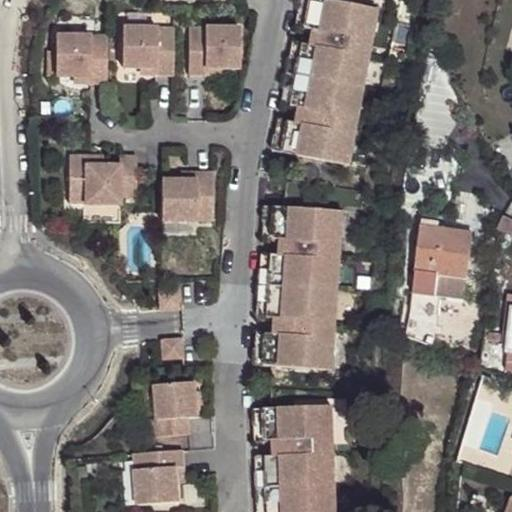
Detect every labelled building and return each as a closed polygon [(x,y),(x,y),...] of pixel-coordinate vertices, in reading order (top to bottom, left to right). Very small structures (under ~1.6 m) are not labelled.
[(278,154),(292,157),(352,168),(380,11),(320,1),(315,0),(306,0),(301,29),(317,31),(343,37),(340,53),(314,48),(298,45),(287,107),(303,110),(329,115),(326,131),(299,126),(284,123),(278,154)] [(306,0),(301,0),(296,28),(301,29),(306,0)] [(172,78),(172,30),(120,30),(120,70),(139,70),(155,70),(155,78),(172,78)] [(205,69),(221,70),(239,69),(239,30),(187,30),(188,77),(205,77),(205,69)] [(317,31),(314,48),(340,53),(343,37),(317,31)] [(106,88),(106,39),(53,39),(53,81),(74,81),(89,80),(89,88),(106,88)] [(282,107),(287,107),(298,45),(293,44),(282,107)] [(303,110),(299,126),(326,131),(329,115),(303,110)] [(274,153),(278,154),(284,123),(279,123),(274,153)] [(121,167),(102,166),(85,166),(85,158),(68,158),(67,207),(119,208),(119,201),(135,201),(135,159),(121,159),(121,167)] [(180,184),(160,184),(160,227),(213,227),(213,177),(195,177),(195,184),(180,184)] [(346,215),(285,212),(272,210),(269,242),(285,242),(311,244),(310,260),(284,259),(268,258),(264,321),(280,322),(306,324),(305,339),(278,337),(264,337),(262,369),(275,370),(336,374),(345,245),(346,215)] [(361,216),(346,215),(345,245),(359,246),(361,216)] [(511,222),(505,218),(498,231),(511,239),(511,222)] [(473,230),(423,222),(409,313),(431,317),(435,294),(439,271),(466,276),(473,230)] [(311,244),(285,242),(284,259),(310,260),(311,244)] [(463,299),(466,276),(439,271),(435,294),(463,299)] [(179,313),(179,293),(160,294),(161,314),(179,313)] [(280,322),(278,337),(305,339),(306,324),(280,322)] [(404,337),(430,348),(433,327),(407,323),(404,337)] [(182,344),(163,345),(164,364),(182,363),(182,344)] [(198,421),(195,385),(155,388),(158,423),(151,424),(152,442),(191,439),(189,421),(198,421)] [(342,511),(337,408),(275,412),(261,413),(263,446),(279,445),(305,443),(306,459),(279,460),(264,461),(266,511),(342,511)] [(511,454),(511,424),(509,424),(500,450),(511,454)] [(305,443),(279,445),(279,460),(306,459),(305,443)] [(183,455),(133,459),(137,511),(179,508),(177,488),(176,472),(184,472),(183,455)] [(176,472),(177,488),(185,487),(184,472),(176,472)]
